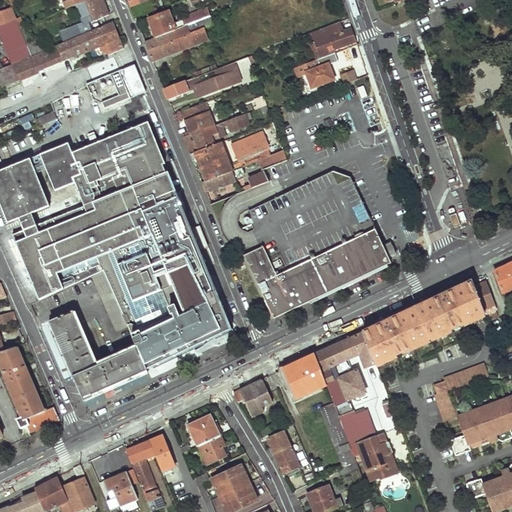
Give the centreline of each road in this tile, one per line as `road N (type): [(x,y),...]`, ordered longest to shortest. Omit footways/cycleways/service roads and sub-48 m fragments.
road 1 (residential): [(264,355),(117,0)]
road 2 (residential): [(451,264),(356,0)]
road 3 (secondary): [(264,355),(451,264)]
road 4 (residential): [(4,268),(80,442)]
road 5 (residential): [(288,511),(215,378)]
road 6 (secondary): [(80,442),(215,378)]
